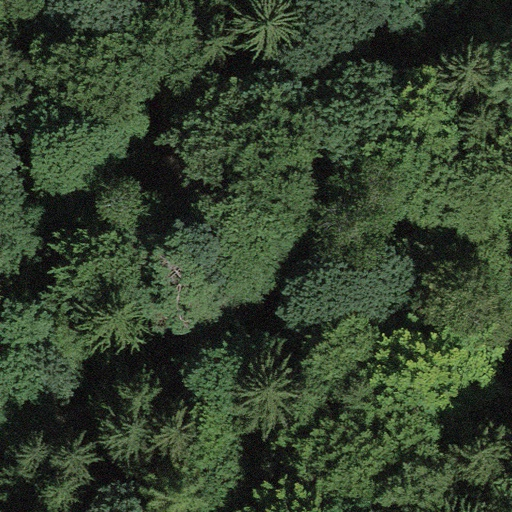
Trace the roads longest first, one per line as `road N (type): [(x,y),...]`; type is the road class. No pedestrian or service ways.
road 1 (track): [(0,349),(128,212),(209,146),(295,101),(511,27)]
road 2 (track): [(511,402),(364,364),(203,357),(109,390),(0,456)]
